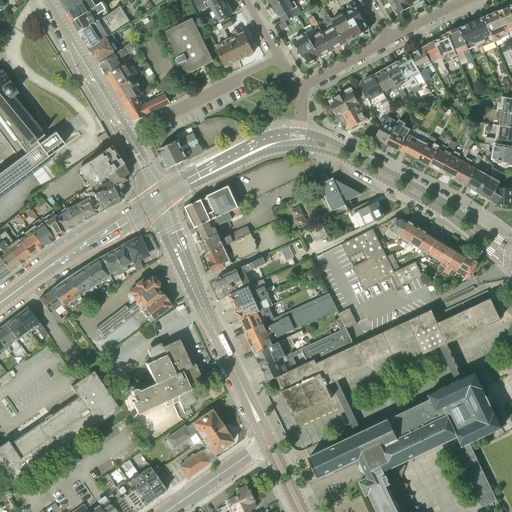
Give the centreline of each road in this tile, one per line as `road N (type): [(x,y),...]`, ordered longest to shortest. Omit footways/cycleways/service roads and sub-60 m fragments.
road 1 (tertiary): [(268,443),(157,200)]
road 2 (tertiary): [(299,136),(511,260)]
road 3 (tertiary): [(511,246),(338,141),(299,136)]
road 4 (residential): [(157,200),(45,0)]
road 5 (tertiary): [(0,303),(157,200)]
road 6 (tertiary): [(157,200),(263,143),(299,136)]
road 7 (residential): [(161,116),(278,57)]
road 8 (residential): [(169,511),(268,443)]
